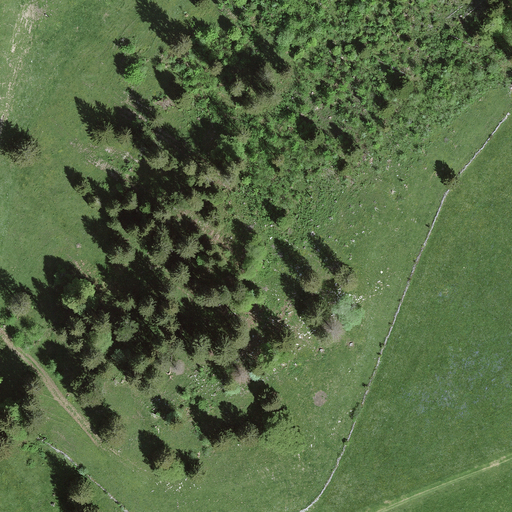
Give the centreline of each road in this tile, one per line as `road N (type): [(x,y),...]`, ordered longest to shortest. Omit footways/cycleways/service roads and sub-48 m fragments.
road 1 (track): [(34,0),(19,43),(0,193)]
road 2 (track): [(511,456),(377,511)]
